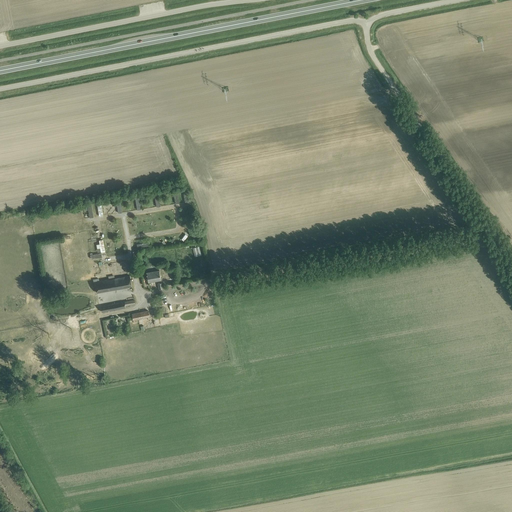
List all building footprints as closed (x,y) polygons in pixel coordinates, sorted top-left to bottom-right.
[(89,255),(90,261),(101,258),(99,252),(89,255)] [(147,273),(149,282),(161,280),(159,270),(147,273)] [(95,284),(97,295),(132,287),(130,277),(95,284)] [(124,301),(100,306),(101,312),(125,307),(124,301)] [(132,314),(133,320),(150,317),(148,310),(132,314)]
